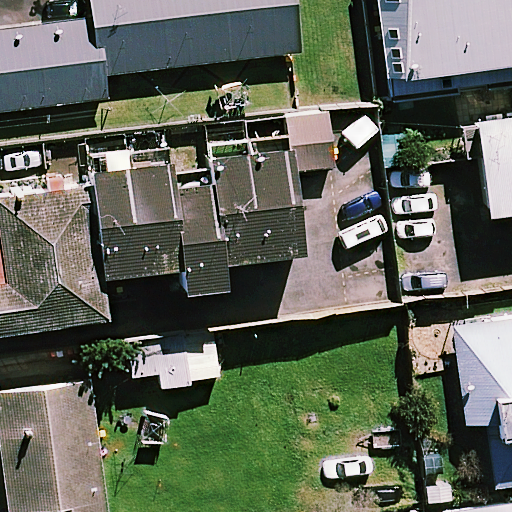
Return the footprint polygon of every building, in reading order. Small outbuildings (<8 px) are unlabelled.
[(292,50),(285,0),(83,0),(86,20),(0,30),(0,109),(103,97),(100,73),(292,50)] [(444,0),(377,0),(389,91),(455,83),(444,0)] [(511,14),(510,0),(444,0),(455,83),(511,75),(511,14)] [(273,112),(277,143),(202,153),(199,137),(149,143),(151,160),(80,169),(82,184),(0,195),(0,327),(99,315),(94,273),(169,263),(173,290),(217,284),(214,259),(292,249),(282,169),(327,163),(320,106),(273,112)] [(511,107),(465,114),(478,212),(511,206),(511,107)] [(511,316),(448,324),(460,423),(482,421),(490,484),(511,481),(511,316)] [(124,344),(128,377),(155,374),(156,383),(219,376),(215,335),(124,344)] [(98,511),(83,378),(0,387),(0,493),(2,509),(26,506),(26,511),(98,511)] [(511,511),(511,501),(439,511),(438,511),(511,511)]
